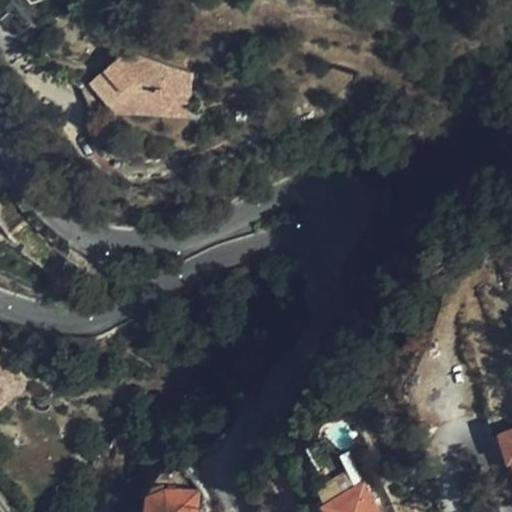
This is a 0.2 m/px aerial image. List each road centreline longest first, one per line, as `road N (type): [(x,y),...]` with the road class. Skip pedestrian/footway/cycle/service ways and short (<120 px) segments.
road 1 (residential): [(0,122),(48,202),(113,239),(185,238),(317,183),(341,193),(342,207),(318,230)]
road 2 (residential): [(0,301),(70,317),(116,310),(208,261),(318,230)]
road 3 (residential): [(318,230),(325,270),(310,324),(243,418),(235,445),(231,474),(244,511)]
road 4 (residential): [(460,511),(450,436),(461,429),(477,427),(485,436),(511,495)]
